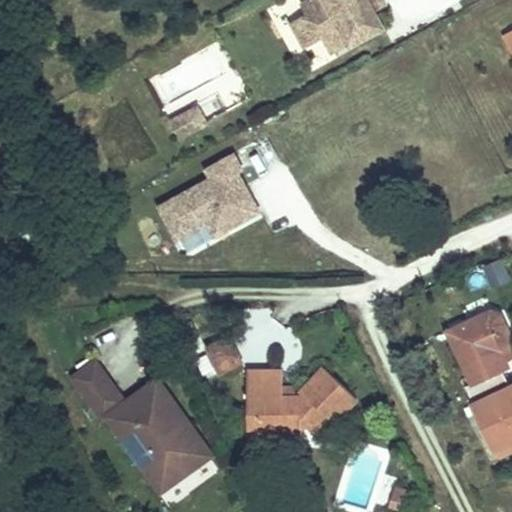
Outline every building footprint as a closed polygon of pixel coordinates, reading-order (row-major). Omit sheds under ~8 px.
[(321,0),(312,5),(304,19),(311,31),(329,31),(360,14),(371,34),(377,31),(382,24),(402,14),(393,0),(321,0)] [(195,132),(220,118),(212,102),(187,117),(195,132)] [(260,193),(255,184),(260,181),(252,166),(258,163),(249,148),(221,164),(226,172),(174,200),(192,234),(223,217),(230,230),(261,213),(252,197),(260,193)] [(274,206),(260,181),(255,184),(260,193),(252,197),(261,213),(274,206)] [(487,283),(511,278),(508,260),(483,264),(487,283)] [(511,291),(506,288),(466,305),(487,359),(475,364),(485,392),(477,395),(484,415),(493,411),(504,439),(511,435),(511,291)] [(258,360),(244,331),(221,343),(235,372),(258,360)] [(260,361),(261,391),(271,391),(269,433),(295,434),(302,425),(312,425),(320,419),(328,426),(343,411),(350,416),(373,392),(342,359),(311,389),(295,389),(295,362),(260,361)] [(112,368),(88,387),(106,412),(130,393),(112,368)] [(130,393),(106,412),(119,430),(126,424),(181,499),(226,462),(171,387),(152,402),(159,412),(152,418),(144,408),(142,409),(130,393)] [(271,391),(261,391),(260,433),(269,433),(271,391)] [(152,402),(144,408),(152,418),(159,412),(152,402)] [(311,440),(328,426),(320,419),(312,425),(302,425),(295,434),(294,440),(311,440)] [(400,508),(406,487),(383,481),(378,503),(400,508)]
